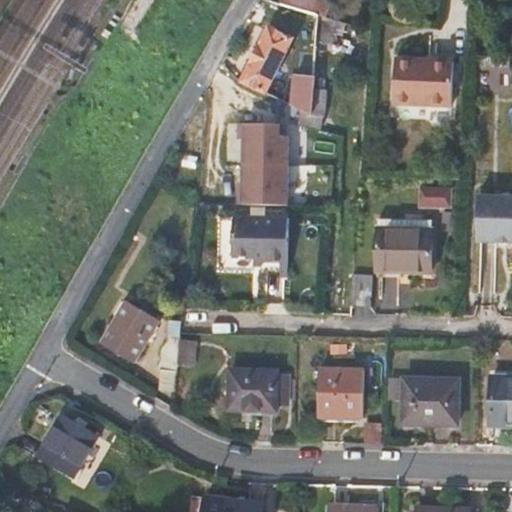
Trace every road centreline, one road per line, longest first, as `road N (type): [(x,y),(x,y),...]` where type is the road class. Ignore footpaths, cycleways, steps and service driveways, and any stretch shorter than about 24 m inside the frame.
road 1 (residential): [(45,358),(212,448),(243,456),(511,464)]
road 2 (residential): [(45,358),(249,0)]
